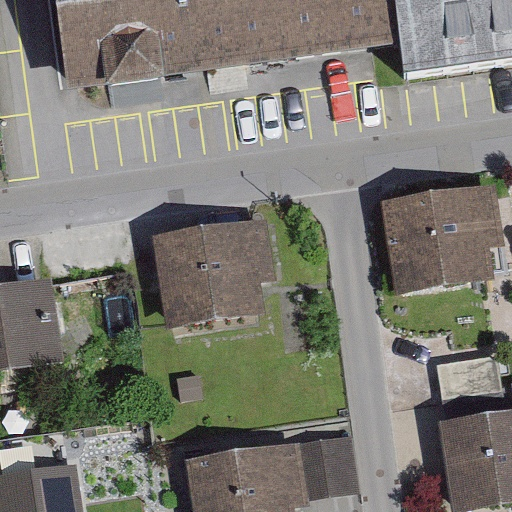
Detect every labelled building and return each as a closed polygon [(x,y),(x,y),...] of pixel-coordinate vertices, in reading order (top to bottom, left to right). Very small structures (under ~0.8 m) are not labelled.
[(511,0),(48,0),(65,116),(399,69),(401,80),(511,64),(511,0)] [(496,195),(381,216),(397,310),(495,293),(489,261),(507,258),(496,195)] [(268,233),(153,251),(167,342),(265,329),(260,297),(277,292),(268,233)] [(52,289),(0,297),(0,383),(65,374),(52,289)] [(439,382),(441,400),(501,393),(497,358),(437,365),(439,382)] [(201,382),(177,386),(181,407),(204,403),(201,382)] [(445,435),(441,436),(451,511),(511,511),(511,423),(508,424),(501,393),(441,400),(445,435)] [(352,446),(183,471),(189,511),(309,511),(309,508),(360,500),(352,446)]
